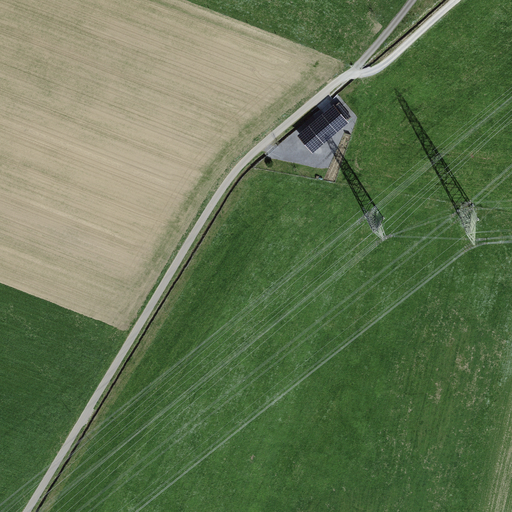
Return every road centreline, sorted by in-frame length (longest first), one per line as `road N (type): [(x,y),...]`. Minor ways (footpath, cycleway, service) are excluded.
road 1 (track): [(27,511),(229,174),(349,77),(413,0)]
road 2 (track): [(349,77),(372,72),(459,0)]
